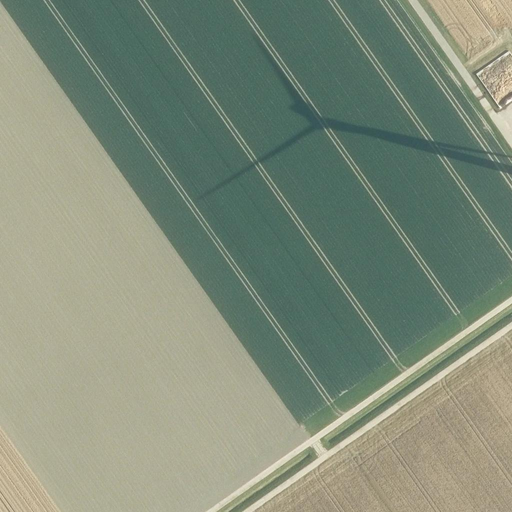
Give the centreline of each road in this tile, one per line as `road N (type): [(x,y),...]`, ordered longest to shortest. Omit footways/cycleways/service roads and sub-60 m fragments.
road 1 (track): [(511,300),(210,511)]
road 2 (track): [(247,511),(511,325)]
